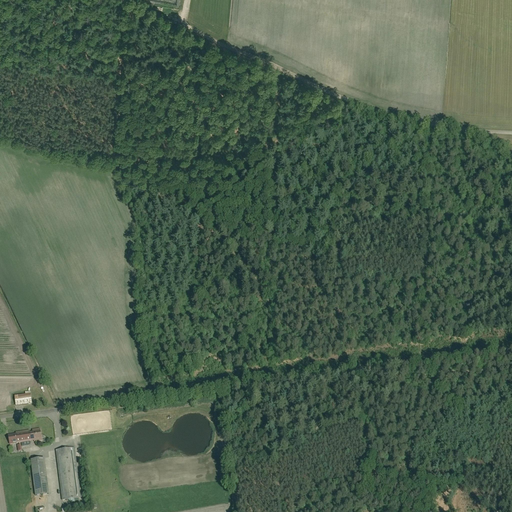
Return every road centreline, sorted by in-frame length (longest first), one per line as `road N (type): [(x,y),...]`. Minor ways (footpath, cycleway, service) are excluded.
road 1 (unclassified): [(0,417),(511,349)]
road 2 (track): [(511,132),(366,107),(187,26),(187,0)]
